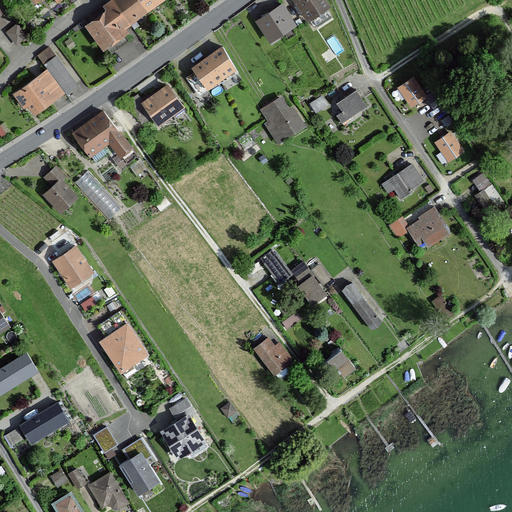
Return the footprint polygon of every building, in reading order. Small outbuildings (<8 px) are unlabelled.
[(105,10),(84,25),(101,51),(129,33),(124,28),(163,0),(108,0),(101,5),(105,10)] [(326,0),(292,0),(307,22),(331,7),(326,0)] [(281,3),(255,21),(270,43),(296,25),(281,3)] [(16,25),(5,33),(15,46),(26,38),(16,25)] [(78,88),(48,47),(36,56),(45,68),(12,93),(25,110),(29,108),(34,115),(64,93),(66,96),(78,88)] [(221,47),(191,67),(207,90),(237,70),(221,47)] [(425,97),(413,79),(399,89),(411,107),(425,97)] [(168,85),(140,104),(157,127),(184,108),(168,85)] [(355,90),(336,104),(341,111),(335,115),(341,124),(367,105),(355,90)] [(322,94),(311,101),(316,111),(328,104),(322,94)] [(288,109),(280,96),(259,110),(267,121),(262,124),(277,146),(305,127),(292,107),(288,109)] [(104,110),(72,132),(89,157),(108,143),(118,157),(131,148),(104,110)] [(463,151),(451,133),(437,142),(449,160),(463,151)] [(411,164),(380,185),(386,193),(392,189),(399,198),(423,182),(411,164)] [(52,186),(42,195),(59,213),(76,197),(61,181),(65,177),(56,166),(43,177),(52,186)] [(86,169),(73,182),(107,218),(120,206),(86,169)] [(410,222),(434,204),(430,198),(405,216),(410,222)] [(402,217),(389,226),(397,238),(407,231),(413,240),(420,235),(428,247),(450,232),(433,208),(407,225),(402,217)] [(59,256),(51,262),(70,290),(94,273),(67,232),(50,244),(59,256)] [(272,250),(259,260),(279,285),(292,274),(272,250)] [(303,261),(291,270),(300,283),(298,285),(312,304),(328,293),(321,284),(328,278),(318,264),(310,270),(303,261)] [(352,282),(342,290),(370,330),(381,322),(352,282)] [(85,310),(99,304),(95,295),(81,301),(85,310)] [(0,308),(0,326),(8,322),(0,308)] [(105,336),(98,341),(120,373),(148,353),(119,311),(98,326),(105,336)] [(268,337),(253,348),(273,374),(293,359),(279,342),(274,345),(268,337)] [(341,349),(328,359),(342,377),(355,367),(341,349)] [(25,352),(0,368),(0,394),(37,372),(25,352)] [(176,420),(160,430),(178,459),(205,442),(189,416),(194,413),(185,398),(168,408),(176,420)] [(229,401),(219,408),(226,418),(236,411),(229,401)] [(55,402),(18,425),(30,444),(67,421),(55,402)] [(5,434),(12,445),(23,438),(16,427),(5,434)] [(105,427),(92,435),(104,453),(116,445),(105,427)] [(129,460),(118,466),(137,497),(159,483),(145,460),(151,456),(140,439),(122,450),(129,460)] [(0,482),(10,477),(1,464),(0,464),(0,482)] [(51,474),(55,480),(66,474),(63,468),(51,474)] [(76,469),(67,475),(76,489),(85,484),(76,469)] [(110,473),(87,486),(101,510),(109,505),(112,511),(115,511),(128,505),(110,473)] [(82,511),(70,491),(51,503),(56,511),(82,511)]
